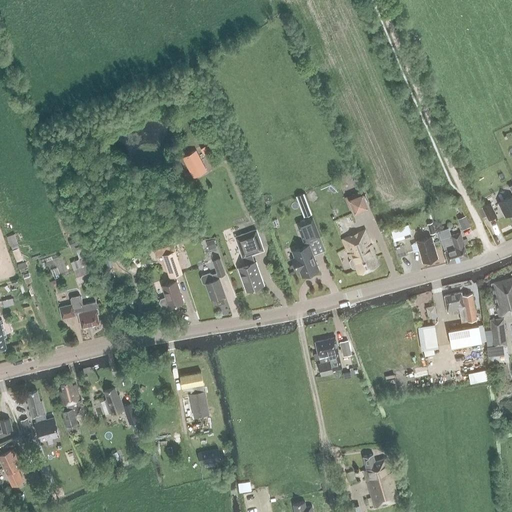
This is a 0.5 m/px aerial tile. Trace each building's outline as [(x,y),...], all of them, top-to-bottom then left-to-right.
[(363,195),(349,201),(355,215),(369,209),(363,195)] [(511,195),(498,203),(504,216),(510,213),(511,218),(511,195)] [(496,216),(491,204),(482,207),(488,220),(496,216)] [(465,216),(458,219),(463,229),(469,226),(465,216)] [(300,223),(297,224),(300,231),(304,242),(306,242),(314,239),(319,237),(312,218),(307,220),(300,223)] [(408,224),(390,229),(394,240),(411,235),(408,224)] [(448,228),(438,231),(440,239),(444,250),(448,263),(467,256),(464,244),(460,232),(450,235),(448,228)] [(356,268),(358,273),(378,264),(374,253),(364,229),(342,239),(350,260),(349,262),(352,267),(354,268),(356,268)] [(251,253),(262,249),(255,230),(236,237),(243,256),(246,265),(239,267),(247,290),(263,285),(254,262),(251,253)] [(15,262),(22,260),(13,233),(6,236),(15,262)] [(422,261),(437,257),(431,236),(416,241),(422,261)] [(213,240),(207,241),(210,249),(216,247),(213,240)] [(293,257),(292,258),(297,271),(300,270),(302,276),(303,275),(304,276),(309,274),(309,273),(318,270),(308,244),(291,251),(293,257)] [(161,255),(169,278),(182,273),(174,251),(173,245),(154,251),(156,257),(161,255)] [(70,262),(73,271),(78,282),(91,277),(84,257),(70,262)] [(211,299),(225,294),(218,276),(225,273),(220,258),(213,261),(217,272),(212,274),(209,273),(203,275),(201,278),(203,282),(205,283),(211,299)] [(511,277),(490,283),(498,315),(511,311),(511,277)] [(162,285),(165,297),(160,299),(159,302),(161,305),(165,306),(168,305),(169,306),(183,302),(176,281),(162,285)] [(471,293),(461,295),(460,292),(444,295),(447,312),(453,311),(454,314),(460,313),(462,322),(476,319),(471,293)] [(78,311),(81,327),(99,323),(97,313),(98,313),(97,306),(96,306),(95,301),(82,304),(81,296),(79,295),(71,297),(70,299),(71,304),(59,307),(62,318),(75,315),(74,312),(78,311)] [(424,307),(426,316),(435,313),(433,305),(424,307)] [(492,346),(505,345),(502,318),(489,319),(492,346)] [(417,326),(421,355),(436,353),(433,324),(417,326)] [(477,326),(447,331),(450,347),(480,342),(477,326)] [(335,337),(324,340),(325,346),(327,346),(330,358),(333,370),(339,369),(342,368),(340,362),(339,356),(339,355),(338,350),(335,337)] [(318,353),(314,354),(315,360),(319,359),(320,363),(319,364),(320,369),(321,375),(333,373),(333,370),(330,358),(327,346),(325,346),(324,340),(315,342),(318,353)] [(348,340),(339,342),(343,357),(351,354),(348,340)] [(469,383),(487,379),(484,368),(467,373),(469,383)] [(202,383),(200,371),(179,375),(181,386),(189,385),(190,393),(189,393),(193,415),(208,412),(204,390),(202,391),(201,383),(202,383)] [(80,406),(80,404),(75,384),(71,385),(70,381),(61,384),(63,391),(59,392),(63,405),(66,405),(67,410),(61,411),(65,427),(77,423),(74,414),(76,413),(78,412),(79,410),(80,408),(80,406)] [(105,399),(100,401),(105,415),(110,413),(124,409),(122,405),(118,394),(117,395),(114,387),(104,391),(107,398),(105,399)] [(29,397),(27,398),(32,418),(35,417),(36,422),(34,422),(37,434),(57,429),(53,417),(46,419),(45,414),(42,400),(40,401),(37,390),(28,393),(29,397)] [(132,402),(122,405),(124,409),(124,410),(128,409),(130,415),(126,416),(129,424),(139,420),(132,402)] [(12,430),(9,418),(0,420),(0,427),(1,432),(12,430)] [(33,432),(27,418),(20,421),(26,435),(33,432)] [(220,458),(217,448),(204,450),(206,461),(220,458)] [(13,449),(0,455),(0,461),(12,487),(23,481),(17,469),(21,467),(13,449)] [(118,460),(115,452),(109,455),(112,463),(118,460)] [(373,454),(363,457),(366,470),(363,470),(371,497),(373,505),(374,507),(398,500),(386,458),(375,461),(373,454)] [(36,470),(27,474),(34,490),(38,489),(41,497),(39,499),(41,503),(49,499),(43,486),(36,470)] [(250,482),(238,483),(239,493),(251,491),(250,482)] [(294,511),(311,511),(311,507),(306,508),(304,502),(293,505),(294,511)]
